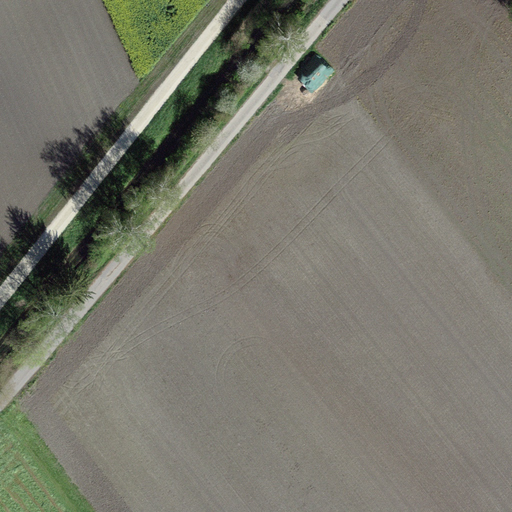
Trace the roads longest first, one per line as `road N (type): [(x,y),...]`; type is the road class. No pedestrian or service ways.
road 1 (track): [(335,0),(0,418)]
road 2 (track): [(246,0),(0,301)]
